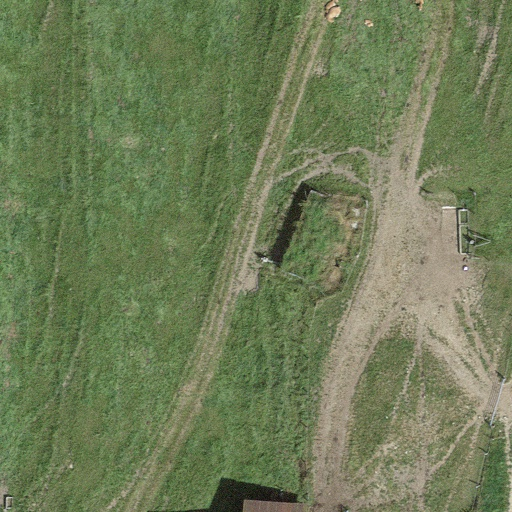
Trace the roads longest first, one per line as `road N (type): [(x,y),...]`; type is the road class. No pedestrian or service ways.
road 1 (track): [(137,511),(193,404),(265,177),(334,0)]
road 2 (track): [(438,0),(437,48),(394,217),(387,281),(342,381),(331,510)]
road 3 (track): [(387,281),(511,410)]
